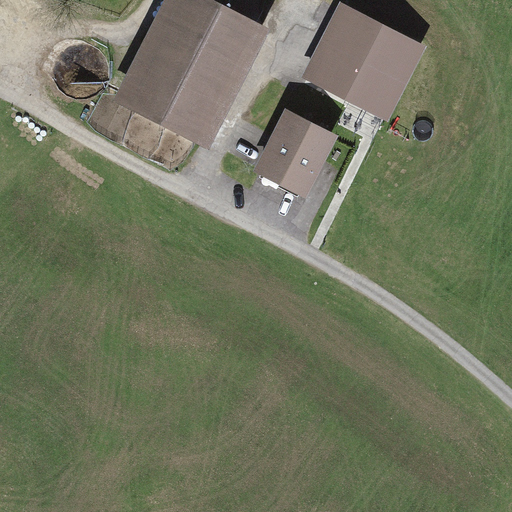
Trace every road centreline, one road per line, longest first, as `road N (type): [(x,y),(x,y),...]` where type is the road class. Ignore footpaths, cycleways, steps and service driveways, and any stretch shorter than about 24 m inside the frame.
road 1 (unclassified): [(0,87),(330,268),(433,334),(511,402)]
road 2 (track): [(156,0),(130,34),(40,40),(17,99)]
